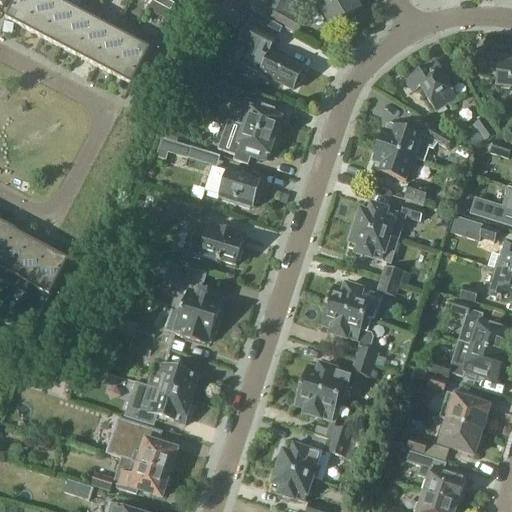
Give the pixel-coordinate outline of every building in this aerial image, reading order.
[(25,30),(40,0),(16,0),(6,20),(25,30)] [(42,39),(61,3),(62,3),(64,0),(40,0),(25,30),(42,39)] [(154,0),(153,2),(171,12),(175,5),(165,0),(154,0)] [(244,21),(250,10),(231,0),(227,0),(222,9),(244,21)] [(277,23),(284,11),(297,18),(307,13),(288,2),(287,5),(279,0),(275,0),(266,16),(277,23)] [(330,0),(320,6),(331,26),(360,11),(357,6),(362,3),(361,0),(330,0)] [(61,3),(42,39),(60,48),(79,12),(78,12),(62,3),(61,3)] [(78,58),(97,22),(98,22),(102,14),(101,13),(84,4),(83,3),(78,12),(79,12),(60,48),(78,58)] [(297,18),(284,11),(277,23),(296,34),(303,22),(297,18)] [(114,31),(113,31),(98,22),(97,22),(78,58),(95,67),(114,31)] [(113,31),(114,31),(95,67),(113,76),(137,32),(119,23),(118,22),(113,31)] [(299,75),(302,68),(270,52),(269,53),(267,52),(273,40),(246,26),(238,42),(251,48),(241,67),(291,91),(293,87),(299,86),(302,80),(299,75)] [(155,42),(137,32),(113,76),(132,86),(155,42)] [(511,57),(472,53),(470,74),(483,75),(484,64),(498,65),(496,86),(511,88),(511,57)] [(437,114),(449,106),(456,101),(446,86),(449,84),(435,62),(436,64),(407,83),(414,95),(422,90),(437,114)] [(245,92),(228,86),(227,87),(223,99),(241,105),(245,92)] [(231,124),(231,125),(279,141),(283,129),(280,124),(283,115),(264,109),(265,108),(250,103),(245,102),(242,112),(237,126),(231,124)] [(382,132),(376,149),(416,161),(423,164),(427,150),(432,151),(436,145),(446,150),(451,140),(414,119),(410,133),(389,126),(387,134),(382,132)] [(497,135),(485,119),(474,128),(486,143),(497,135)] [(231,125),(226,139),(231,141),(228,152),(234,154),(249,158),(249,156),(268,162),(270,153),(275,150),(279,141),(231,125)] [(180,130),(168,127),(164,139),(176,143),(180,130)] [(220,158),(205,153),(163,140),(157,159),(166,162),(169,154),(217,169),(220,158)] [(511,147),(495,142),(491,156),(509,161),(511,151),(511,147)] [(416,161),(376,149),(371,164),(376,166),(374,174),(404,184),(412,161),(416,162),(416,161)] [(248,210),(249,206),(251,206),(257,204),(260,196),(256,191),(259,183),(226,173),(225,174),(213,170),(210,180),(213,181),(210,192),(218,194),(218,196),(222,197),(220,201),(248,210)] [(405,201),(424,207),(429,190),(410,184),(405,201)] [(511,192),(510,200),(508,199),(503,213),(511,215),(511,192)] [(455,212),(457,205),(459,198),(450,195),(446,209),(455,212)] [(174,200),(170,211),(200,221),(204,209),(174,200)] [(360,208),(353,228),(399,242),(406,220),(420,224),(425,212),(405,206),(401,217),(396,215),(386,212),(387,211),(369,206),(368,211),(360,208)] [(499,232),(456,218),(451,235),(480,244),(481,240),(495,244),(499,232)] [(0,261),(15,233),(0,224),(0,261)] [(244,241),(236,238),(236,236),(219,231),(219,233),(211,230),(211,229),(210,229),(199,225),(195,238),(194,238),(189,255),(201,259),(202,259),(203,256),(218,261),(217,263),(221,264),(221,263),(236,268),(238,261),(240,262),(243,251),(241,250),(244,241)] [(353,228),(351,228),(347,240),(351,242),(348,250),(357,253),(356,255),(381,263),(391,266),(399,242),(353,228)] [(33,242),(15,233),(0,261),(0,281),(9,286),(33,242)] [(32,288),(32,287),(51,251),(33,242),(9,286),(27,296),(28,296),(32,288)] [(511,246),(507,244),(503,257),(491,253),(487,266),(499,270),(498,271),(511,275),(511,246)] [(32,287),(32,288),(50,297),(69,261),(51,251),(32,287)] [(171,309),(221,324),(225,312),(220,310),(222,303),(219,301),(220,297),(197,290),(196,292),(188,289),(194,271),(176,265),(152,258),(146,278),(152,281),(170,286),(171,283),(179,285),(171,309)] [(381,282),(399,288),(403,274),(385,268),(381,282)] [(511,275),(498,271),(490,297),(501,301),(502,298),(511,301),(511,275)] [(399,288),(381,282),(377,295),(395,301),(399,288)] [(329,308),(372,321),(374,322),(381,298),(372,295),(363,292),(363,291),(347,286),(345,292),(335,289),(329,308)] [(461,299),(476,304),(480,292),(465,287),(461,299)] [(459,343),(505,357),(505,355),(509,354),(511,348),(509,345),(511,334),(511,332),(481,322),(483,316),(471,312),(472,306),(455,301),(451,312),(468,318),(460,342),(459,343)] [(372,321),(329,308),(323,326),(332,329),(330,336),(348,341),(348,340),(361,344),(356,360),(375,366),(379,354),(370,351),(374,339),(372,335),(368,334),(372,321)] [(221,324),(171,309),(164,334),(182,339),(181,341),(204,348),(206,343),(209,344),(212,335),(217,337),(221,324)] [(4,323),(11,327),(16,316),(9,313),(4,323)] [(23,319),(16,316),(11,327),(18,330),(23,319)] [(153,348),(158,333),(120,321),(115,335),(134,341),(134,342),(153,348)] [(153,348),(134,342),(130,355),(143,359),(144,358),(149,360),(153,348)] [(505,357),(459,343),(451,367),(448,366),(437,362),(433,373),(450,379),(451,374),(463,378),(466,371),(498,382),(502,372),(506,371),(508,364),(505,361),(507,357),(505,357)] [(68,381),(73,367),(53,360),(48,375),(68,381)] [(356,374),(376,380),(378,374),(373,373),(375,366),(356,360),(352,373),(353,373),(356,374)] [(156,362),(147,388),(193,403),(201,379),(191,375),(192,374),(156,362)] [(310,369),(304,388),(340,400),(345,401),(350,387),(353,378),(338,373),(339,372),(322,367),(320,372),(310,369)] [(445,394),(449,382),(432,377),(428,389),(445,394)] [(137,385),(126,418),(154,427),(157,416),(185,426),(193,403),(147,388),(137,385)] [(340,400),(304,388),(298,407),(307,410),(305,416),(323,422),(324,420),(333,423),(340,400)] [(448,422),(482,433),(482,431),(487,430),(490,420),(487,418),(490,408),(448,395),(441,420),(448,422)] [(120,421),(109,457),(122,461),(123,461),(134,464),(170,476),(171,473),(174,473),(176,465),(174,463),(178,451),(159,445),(145,441),(148,430),(120,421)] [(482,433),(448,422),(441,446),(474,457),(476,450),(481,449),(484,439),(481,436),(482,433)] [(332,442),(350,447),(354,433),(337,428),(332,442)] [(410,446),(408,453),(410,453),(410,452),(425,457),(429,444),(412,439),(410,446)] [(350,447),(332,442),(327,457),(345,462),(350,447)] [(358,442),(356,448),(365,451),(367,445),(358,442)] [(276,468),(314,481),(322,456),(312,453),(313,452),(295,446),(294,451),(286,449),(283,458),(279,457),(276,468)] [(445,475),(448,465),(411,453),(408,464),(421,468),(418,477),(429,481),(433,471),(445,475)] [(122,461),(117,476),(119,477),(122,478),(120,485),(127,488),(163,499),(167,488),(169,487),(172,479),(170,478),(170,476),(134,464),(123,461),(122,461)] [(314,481),(276,468),(272,480),(275,481),(273,490),(281,492),(279,497),(296,502),(297,500),(306,504),(314,481)] [(445,475),(433,471),(429,481),(425,494),(459,505),(460,503),(463,503),(466,493),(463,493),(467,482),(445,475)] [(111,493),(115,481),(96,475),(92,487),(111,493)] [(88,502),(92,490),(93,489),(69,482),(65,494),(78,498),(88,502)] [(454,511),(457,505),(459,506),(459,505),(425,494),(419,511),(454,511)] [(370,511),(374,502),(364,499),(360,511),(370,511)]
